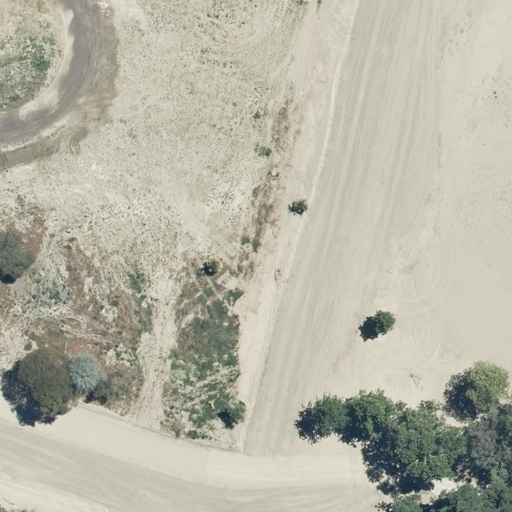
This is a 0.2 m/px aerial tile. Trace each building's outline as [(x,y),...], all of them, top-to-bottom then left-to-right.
[(150,0),(146,47),(183,50),(183,43),(199,44),(201,31),(211,32),(214,2),(188,0),(150,0)] [(230,0),(225,22),(267,32),(274,0),(230,0)] [(206,91),(197,88),(191,113),(196,114),(183,165),(226,176),(247,93),(208,83),(206,91)] [(55,207),(43,176),(12,188),(24,219),(55,207)] [(170,235),(153,189),(83,215),(100,261),(170,235)] [(50,254),(4,277),(27,322),(73,299),(50,254)]
